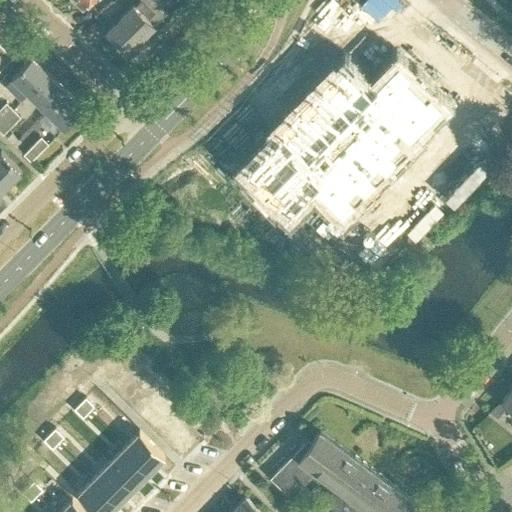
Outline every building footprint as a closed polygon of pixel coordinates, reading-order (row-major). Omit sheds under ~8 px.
[(154,23),(162,15),(156,9),(164,0),(139,0),(135,4),(133,2),(106,30),(127,51),(154,23)] [(0,43),(0,57),(5,63),(12,56),(0,43)] [(12,74),(29,91),(49,71),(32,54),(12,74)] [(281,128),(244,164),(257,177),(262,173),(270,181),(266,185),(268,187),(272,183),(280,191),(276,195),(289,208),(314,183),(342,211),(373,179),(407,145),(393,131),(399,124),(410,135),(410,134),(443,102),(432,92),(429,88),(421,80),(409,69),(398,58),(386,70),(371,85),(346,61),(333,74),(337,78),(329,86),(325,82),(322,79),(309,92),(316,100),(308,108),(301,100),(288,114),(295,121),(287,129),(280,122),(277,124),(281,128)] [(29,91),(46,108),(66,88),(49,71),(29,91)] [(66,88),(46,108),(64,126),(84,105),(66,88)] [(0,107),(0,121),(13,108),(6,101),(0,107)] [(13,108),(0,121),(0,129),(3,132),(20,115),(13,108)] [(17,138),(11,131),(6,136),(13,142),(17,138)] [(41,135),(24,153),(31,159),(48,142),(41,135)] [(1,148),(0,149),(0,182),(4,186),(21,168),(1,148)] [(208,385),(221,398),(238,381),(226,368),(208,385)] [(511,386),(503,397),(502,398),(511,406),(511,386)] [(85,396),(80,401),(88,410),(94,404),(85,396)] [(80,401),(74,407),(82,416),(88,410),(80,401)] [(55,426),(49,432),(58,441),(63,435),(55,426)] [(408,511),(418,500),(320,428),(311,440),(308,437),(293,453),(270,475),(291,495),(315,469),(336,484),(322,502),(335,511),(367,511),(370,509),(373,511),(408,511)] [(139,429),(123,445),(149,470),(165,454),(139,429)] [(49,432),(43,438),(52,446),(58,441),(49,432)] [(133,485),(149,470),(123,445),(108,460),(133,485)] [(118,500),(133,485),(108,460),(93,475),(118,500)] [(97,511),(106,511),(118,500),(93,475),(77,491),(97,511)] [(34,479),(28,485),(37,493),(42,487),(34,479)] [(28,485),(22,490),(31,499),(37,493),(28,485)] [(263,511),(245,494),(228,511),(263,511)] [(87,511),(72,496),(56,511),(87,511)]
